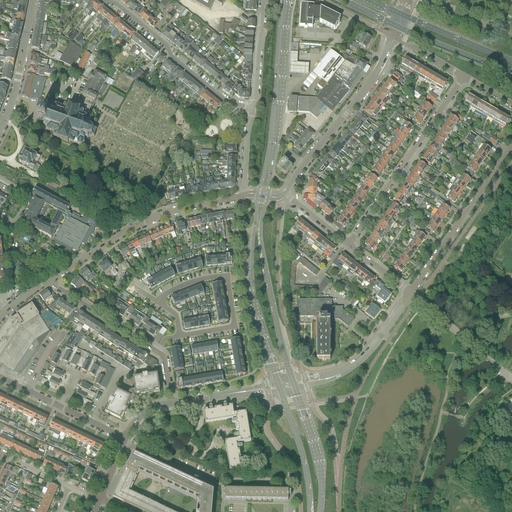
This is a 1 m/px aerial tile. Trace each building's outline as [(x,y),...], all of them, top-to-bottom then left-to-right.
[(15,2),(14,9),(17,10),(17,11),(16,14),(17,14),(20,15),(25,16),(27,1),(20,0),(19,0),(19,2),(15,2)] [(38,0),(37,9),(42,10),(42,8),(46,9),(46,10),(47,5),(57,7),(59,7),(59,5),(40,0),(38,0)] [(40,0),(59,5),(63,6),(72,8),(76,1),(71,0),(71,2),(65,0),(40,0)] [(84,0),(79,6),(82,8),(85,4),(87,6),(91,0),(84,0)] [(89,6),(84,13),(87,16),(87,15),(89,13),(97,3),(94,0),(93,0),(90,3),(88,6),(89,6)] [(130,0),(126,5),(130,9),(137,0),(133,0),(133,1),(131,0),(130,0)] [(137,0),(130,9),(134,12),(141,3),(139,2),(140,0),(137,0)] [(193,0),(182,0),(205,18),(219,21),(221,15),(208,11),(193,0)] [(141,3),(134,12),(137,15),(141,11),(142,9),(143,9),(145,6),(143,5),(144,3),(142,2),(141,3)] [(245,5),(245,10),(248,10),(251,11),(253,11),(256,11),(257,4),(249,3),(246,2),(246,3),(245,5)] [(89,13),(87,15),(89,17),(90,16),(93,12),(95,14),(101,6),(97,3),(89,13)] [(164,7),(164,8),(168,12),(172,6),(168,3),(168,4),(165,7),(164,7)] [(301,3),(299,26),(304,26),(304,28),(307,28),(307,26),(312,27),(313,21),(319,22),(335,29),(337,25),(338,25),(339,23),(338,22),(340,18),(320,8),(320,9),(314,8),(314,4),(301,3)] [(94,25),(96,22),(106,10),(102,7),(97,13),(99,14),(91,24),(94,25)] [(138,16),(142,19),(151,8),(149,7),(146,11),(143,9),(138,16)] [(142,19),(146,22),(151,16),(150,14),(155,8),(153,7),(151,9),(151,8),(142,19)] [(180,13),(184,17),(187,14),(188,12),(183,9),(180,13)] [(100,22),(102,23),(110,13),(106,10),(96,22),(98,24),(100,22)] [(146,22),(150,25),(159,14),(160,13),(159,11),(153,17),(151,16),(146,22)] [(102,27),(99,31),(101,32),(102,31),(104,28),(114,16),(110,13),(102,23),(100,26),(102,27)] [(13,16),(12,20),(14,21),(14,22),(15,22),(23,24),(25,16),(20,15),(17,14),(17,17),(13,16)] [(37,14),(36,20),(43,22),(44,22),(45,15),(37,14)] [(159,14),(150,25),(154,28),(162,19),(160,17),(162,15),(159,14)] [(247,28),(250,28),(255,29),(256,21),(247,20),(242,15),(239,18),(246,23),(247,23),(247,28)] [(118,20),(114,16),(104,28),(106,30),(110,26),(111,27),(118,20)] [(36,20),(35,27),(42,29),(43,24),(44,22),(43,22),(36,20)] [(111,34),(109,36),(111,37),(113,35),(114,34),(123,24),(119,20),(116,24),(114,26),(116,28),(112,32),(111,34)] [(10,24),(10,26),(13,28),(11,36),(20,37),(22,27),(13,25),(10,24)] [(113,35),(111,37),(113,39),(116,35),(120,31),(122,33),(127,27),(123,24),(114,34),(113,35)] [(162,35),(167,39),(175,29),(170,25),(162,35)] [(167,39),(171,42),(180,32),(184,26),(182,25),(177,30),(175,28),(175,29),(167,39)] [(35,27),(33,34),(41,35),(42,29),(35,27)] [(120,39),(122,40),(130,30),(127,27),(122,33),(124,34),(120,39)] [(245,33),(245,36),(253,36),(253,30),(245,29),(240,28),(240,32),(245,33)] [(130,30),(122,40),(124,42),(128,38),(129,39),(134,33),(130,30)] [(184,35),(175,46),(179,49),(188,39),(192,33),(190,31),(185,37),(184,35)] [(0,35),(0,37),(2,38),(4,38),(3,40),(9,41),(19,43),(20,38),(20,37),(11,36),(11,35),(10,34),(8,33),(5,32),(5,33),(4,37),(0,35)] [(171,42),(175,46),(184,35),(180,32),(171,42)] [(33,34),(32,41),(40,42),(40,41),(43,42),(45,42),(46,36),(45,36),(41,35),(33,34)] [(136,34),(131,41),(137,45),(142,39),(136,34)] [(371,39),(366,36),(363,35),(358,45),(353,42),(351,47),(357,50),(359,47),(361,48),(362,47),(365,49),(371,39)] [(60,37),(57,41),(66,46),(68,42),(60,37)] [(188,39),(179,49),(184,53),(187,49),(189,46),(193,42),(188,38),(188,39)] [(139,53),(142,50),(147,43),(142,39),(137,45),(135,47),(138,49),(136,50),(139,53)] [(79,43),(77,45),(81,48),(86,43),(82,40),(79,44),(79,43)] [(7,43),(6,46),(8,47),(8,50),(12,51),(17,52),(19,43),(9,41),(9,43),(7,43)] [(32,41),(31,48),(32,48),(36,49),(39,49),(40,45),(43,46),(43,45),(43,42),(40,41),(40,42),(32,41)] [(70,41),(67,48),(79,56),(80,56),(83,50),(70,41)] [(184,53),(188,57),(197,46),(200,42),(198,41),(195,44),(193,43),(184,53)] [(87,49),(91,52),(98,44),(97,42),(94,45),(92,44),(87,49)] [(144,55),(146,56),(153,48),(147,43),(142,50),(146,52),(144,55)] [(188,57),(192,60),(197,54),(200,50),(198,49),(199,48),(197,46),(188,57)] [(62,55),(59,61),(73,67),(80,56),(79,56),(67,48),(62,55)] [(153,48),(146,56),(152,61),(159,53),(153,48)] [(246,58),(246,59),(251,60),(252,48),(239,48),(238,50),(244,51),(243,54),(243,55),(246,58)] [(3,52),(3,56),(6,57),(5,59),(15,61),(17,52),(12,51),(7,50),(7,52),(4,51),(3,52)] [(317,85),(322,89),(332,77),(345,61),(345,60),(347,56),(345,54),(341,59),(330,50),(312,72),(321,79),(317,85)] [(31,51),(30,60),(41,62),(39,65),(44,66),(46,66),(46,69),(48,70),(49,67),(47,66),(48,61),(42,60),(42,58),(43,57),(36,54),(31,51)] [(192,60),(196,63),(205,53),(203,51),(199,55),(197,54),(192,60)] [(89,59),(96,62),(98,58),(85,52),(79,63),(77,66),(83,70),(88,61),(89,59)] [(54,58),(59,61),(62,55),(57,53),(54,58)] [(205,53),(196,63),(200,66),(205,60),(203,58),(207,54),(205,53)] [(101,59),(101,60),(105,62),(109,56),(106,54),(103,56),(103,57),(101,59)] [(155,61),(151,65),(154,67),(157,63),(160,65),(162,62),(165,58),(161,55),(160,54),(155,61)] [(308,75),(309,64),(304,64),(297,63),(297,60),(297,55),(290,54),(290,60),(289,74),(303,75),(308,75)] [(351,64),(345,60),(345,61),(363,71),(367,66),(366,64),(357,59),(351,55),(349,58),(353,61),(351,64)] [(105,62),(108,64),(113,59),(109,56),(105,62)] [(204,63),(201,67),(205,70),(213,60),(211,58),(209,56),(206,61),(204,63)] [(0,57),(0,60),(5,61),(4,64),(3,64),(14,67),(15,61),(5,59),(0,57)] [(213,60),(205,70),(209,73),(214,67),(218,62),(216,60),(217,58),(216,57),(213,60)] [(402,65),(399,69),(405,72),(406,70),(411,62),(405,59),(406,58),(405,58),(405,60),(402,65)] [(164,69),(159,75),(162,77),(167,71),(172,64),(168,60),(164,64),(162,67),(164,69)] [(221,66),(212,76),(216,80),(221,73),(220,72),(228,62),(226,60),(224,63),(223,63),(223,64),(221,66)] [(214,67),(209,73),(212,76),(221,66),(223,64),(223,63),(221,61),(218,64),(219,65),(216,69),(214,67)] [(345,61),(332,77),(349,91),(363,71),(345,61)] [(406,70),(412,73),(417,65),(411,62),(412,62),(411,62),(406,70)] [(3,64),(2,69),(4,69),(1,79),(10,81),(14,67),(3,64)] [(162,77),(159,79),(161,81),(165,77),(168,80),(170,77),(170,76),(171,75),(174,72),(177,68),(172,64),(167,71),(162,77)] [(412,74),(411,75),(412,76),(417,79),(418,77),(423,68),(422,69),(417,65),(412,73),(412,74)] [(29,66),(28,73),(33,74),(36,74),(36,75),(43,77),(44,74),(55,76),(56,71),(48,70),(46,69),(44,69),(37,68),(37,67),(29,66)] [(130,78),(137,81),(144,73),(138,68),(130,78)] [(229,72),(220,83),(224,86),(227,82),(229,80),(227,78),(231,74),(234,70),(232,68),(229,72)] [(418,77),(424,80),(429,72),(428,72),(423,69),(423,68),(418,77)] [(177,69),(174,72),(172,75),(170,77),(168,80),(164,84),(167,86),(174,77),(177,79),(182,73),(177,69)] [(82,93),(94,100),(95,100),(97,96),(99,93),(104,84),(104,82),(107,78),(106,77),(95,71),(92,75),(90,74),(88,78),(90,79),(82,93)] [(216,80),(220,83),(229,72),(227,71),(223,75),(221,73),(216,80)] [(392,75),(392,76),(399,81),(401,79),(402,77),(401,76),(395,72),(394,74),(392,75)] [(424,80),(429,83),(434,75),(429,72),(424,80)] [(27,74),(21,97),(29,99),(41,99),(46,79),(27,74)] [(179,80),(170,90),(174,93),(176,90),(177,90),(179,88),(179,87),(187,77),(184,74),(180,78),(179,80)] [(429,83),(428,86),(434,89),(435,87),(440,78),(440,79),(434,75),(435,75),(434,75),(429,83)] [(225,87),(222,90),(229,95),(231,92),(233,89),(233,88),(237,83),(237,82),(238,80),(233,76),(227,84),(225,87)] [(179,88),(177,90),(180,93),(182,91),(186,86),(187,87),(192,80),(191,80),(187,77),(179,87),(179,88)] [(332,77),(322,89),(315,99),(290,97),(290,98),(289,98),(288,99),(288,100),(287,101),(287,102),(287,104),(287,105),(287,106),(287,107),(287,108),(287,109),(288,110),(288,111),(289,111),(289,113),(296,113),(296,112),(309,113),(317,120),(322,114),(317,110),(322,105),(332,112),(347,93),(349,91),(332,77)] [(114,82),(107,78),(104,82),(111,86),(114,82)] [(440,78),(435,87),(441,90),(444,86),(446,87),(448,84),(446,83),(446,82),(445,82),(440,79),(440,78)] [(390,79),(386,83),(392,89),(396,84),(390,79)] [(185,92),(183,95),(186,96),(187,94),(196,84),(192,81),(192,80),(187,87),(183,91),(184,91),(185,92)] [(231,92),(239,98),(240,87),(238,85),(238,84),(237,83),(233,88),(233,89),(231,92)] [(386,83),(382,88),(389,93),(392,96),(395,91),(392,89),(386,83)] [(104,84),(99,93),(102,94),(107,86),(104,84)] [(187,94),(191,97),(200,87),(196,84),(187,94)] [(195,93),(191,97),(193,99),(196,95),(198,96),(200,94),(204,90),(200,87),(195,93)] [(382,88),(378,93),(385,98),(389,93),(382,88)] [(198,103),(200,105),(209,94),(205,91),(200,97),(201,99),(198,103)] [(420,96),(413,91),(411,94),(412,95),(412,96),(418,100),(420,96)] [(378,93),(375,97),(381,103),(384,105),(385,105),(388,101),(385,98),(378,93)] [(206,102),(208,104),(213,98),(209,94),(200,105),(202,106),(206,102)] [(463,103),(469,107),(474,98),(468,95),(469,94),(468,94),(468,95),(466,94),(464,97),(466,99),(463,103)] [(375,97),(371,102),(381,110),(384,105),(381,103),(375,97)] [(207,110),(209,112),(218,102),(213,98),(208,104),(210,106),(207,110)] [(469,107),(475,110),(480,101),(474,98),(475,98),(474,98),(469,107)] [(421,104),(419,107),(419,108),(420,109),(427,113),(431,108),(427,105),(426,104),(427,102),(425,100),(424,100),(421,104)] [(475,110),(481,113),(486,105),(485,105),(480,102),(480,101),(475,110)] [(218,102),(209,112),(211,113),(214,109),(216,111),(221,105),(218,102)] [(371,102),(367,107),(377,114),(381,110),(371,102)] [(81,146),(82,146),(81,145),(84,143),(84,139),(86,137),(87,138),(88,138),(93,136),(94,137),(94,136),(96,130),(97,130),(96,129),(94,127),(96,125),(95,124),(93,125),(93,124),(92,124),(90,124),(90,121),(92,118),(93,119),(93,118),(93,115),(93,114),(92,114),(89,113),(89,112),(88,112),(88,113),(80,110),(80,109),(80,108),(79,108),(75,107),(75,106),(74,106),(70,105),(70,104),(69,104),(68,106),(64,104),(63,107),(60,106),(61,105),(61,104),(60,104),(60,105),(59,106),(55,104),(54,107),(50,106),(49,109),(48,108),(47,108),(46,107),(45,106),(43,107),(42,108),(40,108),(37,118),(39,118),(38,120),(39,122),(41,122),(43,122),(44,122),(43,125),(47,127),(46,130),(50,131),(50,132),(50,133),(51,133),(51,132),(54,133),(53,136),(57,137),(57,139),(62,140),(62,141),(63,140),(67,142),(67,143),(68,143),(68,141),(72,142),(72,143),(74,143),(77,144),(77,145),(78,144),(81,146)] [(481,113),(487,117),(492,108),(491,108),(486,105),(481,113)] [(377,114),(367,107),(362,113),(369,119),(372,114),(375,116),(377,114)] [(419,111),(416,114),(423,119),(427,113),(427,114),(427,113),(420,109),(419,108),(419,107),(417,110),(418,110),(419,111)] [(487,117),(492,120),(497,111),(497,112),(491,109),(492,108),(487,117)] [(398,111),(396,114),(403,119),(405,116),(398,111)] [(492,120),(498,123),(503,115),(497,112),(498,112),(497,111),(492,120)] [(361,114),(358,119),(368,128),(370,125),(366,122),(368,120),(361,114)] [(423,119),(416,114),(415,114),(414,116),(415,117),(412,120),(419,125),(423,119)] [(447,121),(454,126),(455,126),(456,127),(457,126),(457,125),(457,124),(457,123),(459,121),(455,118),(451,115),(451,116),(448,121),(447,121)] [(503,115),(498,123),(504,127),(507,122),(509,124),(511,120),(509,119),(509,118),(509,119),(503,115)] [(358,119),(354,123),(360,128),(362,126),(366,130),(368,128),(358,119)] [(444,126),(451,131),(453,128),(455,126),(454,126),(447,121),(448,121),(444,126)] [(401,125),(401,126),(401,128),(402,128),(409,133),(408,133),(412,128),(408,125),(405,122),(403,125),(401,125)] [(354,123),(351,127),(361,136),(363,133),(359,130),(360,128),(354,123)] [(440,131),(447,136),(449,133),(450,134),(452,132),(451,131),(444,126),(440,131)] [(361,136),(351,127),(348,131),(354,136),(356,134),(360,137),(361,136)] [(302,128),(300,130),(310,139),(314,135),(307,129),(306,131),(302,128)] [(399,131),(397,133),(398,134),(405,138),(408,133),(409,133),(402,128),(401,128),(399,130),(399,131)] [(302,136),(300,138),(306,143),(310,139),(300,130),(298,132),(302,136)] [(436,137),(443,142),(445,139),(446,139),(448,137),(447,136),(440,131),(440,132),(437,137),(436,137)] [(347,132),(343,136),(354,145),(356,142),(352,139),(353,137),(347,132)] [(401,144),(402,144),(401,143),(405,138),(405,139),(405,138),(398,134),(397,133),(392,137),(401,144)] [(475,138),(469,134),(465,140),(471,144),(473,143),(472,142),(475,138)] [(297,154),(300,151),(300,152),(302,150),(301,149),(303,148),(292,139),(290,137),(287,135),(282,141),(285,143),(288,139),(295,144),(293,146),(295,148),(293,151),(297,154)] [(343,136),(340,140),(347,145),(350,148),(352,146),(354,148),(356,146),(354,145),(343,136)] [(294,137),(292,139),(303,148),(306,143),(300,138),(298,140),(294,137)] [(388,143),(390,144),(397,149),(401,144),(392,137),(388,143)] [(433,142),(440,147),(442,144),(443,145),(444,142),(443,142),(436,137),(437,137),(433,142)] [(340,140),(337,143),(350,154),(352,151),(350,150),(345,146),(347,145),(340,140)] [(429,147),(438,154),(442,148),(440,147),(433,142),(429,147)] [(337,143),(334,147),(340,152),(342,150),(346,154),(348,156),(350,154),(337,143)] [(224,152),(224,153),(236,153),(236,150),(235,150),(235,148),(236,148),(236,145),(224,144),(224,145),(223,145),(223,146),(222,146),(221,147),(221,148),(221,149),(221,150),(222,151),(223,151),(223,152),(224,152)] [(389,147),(387,150),(394,154),(397,149),(398,149),(390,144),(388,146),(389,147)] [(481,147),(479,151),(480,151),(487,156),(487,155),(490,150),(491,150),(483,145),(481,147)] [(334,147),(331,151),(341,160),(343,157),(339,154),(340,152),(334,147)] [(425,153),(432,158),(433,158),(434,159),(438,154),(429,147),(429,148),(426,153),(425,153)] [(383,151),(381,154),(382,154),(390,160),(391,160),(390,159),(394,154),(394,155),(394,154),(387,150),(386,149),(384,148),(383,150),(383,151)] [(27,167),(32,169),(33,170),(36,172),(37,171),(40,166),(36,164),(40,157),(25,149),(21,157),(20,157),(18,160),(19,162),(22,164),(23,163),(28,166),(27,167)] [(341,160),(331,151),(328,155),(334,160),(336,158),(340,161),(341,160)] [(487,156),(480,151),(479,151),(477,153),(478,154),(476,157),(483,162),(482,161),(486,156),(487,156)] [(422,158),(426,161),(428,163),(429,163),(431,164),(434,159),(433,158),(432,158),(425,153),(426,153),(422,158)] [(382,157),(380,160),(387,165),(386,165),(390,160),(382,154),(381,157),(382,157)] [(327,155),(324,159),(334,168),(336,166),(332,163),(333,161),(327,155)] [(472,163),(479,167),(482,162),(483,162),(476,157),(475,156),(473,159),(474,160),(472,163)] [(286,174),(292,167),(290,165),(287,163),(288,162),(284,159),(283,159),(281,157),(279,164),(276,168),(281,171),(286,174)] [(334,168),(324,159),(320,164),(327,169),(328,167),(333,170),(334,168)] [(378,163),(376,166),(383,170),(386,165),(387,165),(380,160),(379,160),(377,162),(378,163)] [(416,167),(421,170),(423,172),(425,169),(427,167),(423,164),(419,162),(416,167)] [(472,163),(471,162),(467,168),(464,165),(462,168),(467,172),(469,169),(475,173),(474,173),(478,167),(479,168),(479,167),(472,163)] [(357,163),(352,169),(354,171),(355,172),(358,168),(360,169),(362,166),(357,163)] [(320,164),(316,169),(326,178),(328,175),(324,172),(327,169),(320,164)] [(383,170),(376,166),(375,165),(373,167),(374,168),(372,171),(379,176),(379,175),(383,170),(383,171),(383,170)] [(412,172),(419,177),(421,174),(422,175),(424,172),(423,172),(416,167),(412,172)] [(326,178),(316,169),(312,174),(318,179),(320,177),(324,180),(326,178)] [(408,177),(408,178),(416,183),(417,184),(421,178),(419,177),(412,172),(412,173),(409,178),(408,177)] [(461,177),(458,180),(466,186),(466,185),(470,180),(460,173),(458,175),(461,177)] [(40,179),(38,183),(45,186),(49,178),(46,177),(42,174),(40,179)] [(368,177),(366,180),(373,185),(374,185),(373,184),(377,179),(377,180),(377,179),(369,174),(367,176),(368,177)] [(309,178),(308,183),(317,183),(317,184),(317,183),(319,181),(311,175),(309,178)] [(221,177),(219,177),(221,189),(234,187),(235,185),(235,179),(227,179),(227,180),(222,181),(221,177)] [(364,178),(360,184),(363,185),(370,190),(373,185),(366,180),(365,179),(364,178)] [(405,183),(412,188),(414,185),(415,185),(416,183),(408,178),(405,183)] [(456,178),(452,184),(454,186),(462,191),(466,186),(458,180),(456,178)] [(201,179),(199,179),(201,193),(207,192),(206,184),(205,184),(204,180),(202,180),(201,179)] [(356,189),(358,190),(366,195),(369,190),(370,190),(363,185),(362,185),(360,183),(356,189)] [(401,188),(408,193),(410,190),(411,191),(413,188),(412,188),(405,183),(401,188)] [(181,184),(177,185),(180,197),(186,196),(185,191),(184,188),(183,184),(181,184)] [(172,187),(173,191),(175,199),(180,197),(177,185),(175,186),(172,187)] [(451,193),(458,197),(462,191),(462,192),(462,191),(454,186),(453,189),(454,189),(451,193)] [(397,193),(397,194),(404,198),(406,196),(407,196),(409,194),(408,193),(401,188),(401,189),(398,194),(397,193)] [(69,215),(69,213),(68,212),(70,207),(44,193),(45,191),(43,190),(42,192),(35,189),(31,195),(34,197),(24,216),(21,214),(18,221),(51,238),(56,230),(56,229),(61,231),(63,227),(58,224),(64,214),(67,216),(66,219),(71,221),(70,221),(81,227),(83,228),(84,226),(85,226),(89,217),(85,214),(82,220),(72,215),(71,216),(69,215)] [(357,193),(355,196),(362,201),(363,201),(362,200),(366,195),(366,196),(366,195),(358,190),(356,192),(357,193)] [(458,197),(451,193),(450,192),(449,194),(450,195),(447,199),(454,203),(458,197)] [(308,194),(308,199),(318,207),(321,203),(324,199),(322,197),(319,196),(318,195),(316,195),(316,194),(308,194)] [(394,199),(393,199),(403,206),(407,201),(405,199),(404,198),(397,194),(398,194),(394,199)] [(3,195),(0,199),(0,206),(2,203),(4,205),(8,198),(3,195)] [(354,198),(352,201),(359,206),(362,201),(355,196),(354,195),(353,197),(354,198)] [(439,199),(437,203),(441,206),(438,210),(439,211),(445,215),(446,215),(445,215),(449,210),(450,210),(445,206),(447,204),(439,199)] [(350,204),(348,207),(355,211),(358,206),(359,206),(352,201),(351,201),(349,203),(350,204)] [(322,205),(319,209),(324,212),(324,213),(329,206),(330,205),(327,203),(326,204),(325,202),(324,202),(322,205)] [(389,209),(396,214),(398,211),(399,212),(401,209),(393,203),(393,204),(389,209)] [(329,206),(324,213),(324,212),(329,216),(328,216),(329,217),(334,210),(334,209),(334,210),(329,206),(330,206),(329,206)] [(346,209),(344,212),(351,217),(352,216),(351,216),(355,211),(355,212),(355,211),(348,207),(347,206),(345,208),(346,209)] [(385,215),(392,220),(394,217),(395,217),(397,215),(396,214),(389,209),(389,210),(385,215)] [(438,210),(434,216),(435,217),(441,221),(442,221),(441,221),(445,215),(445,216),(445,215),(439,211),(438,210)] [(227,221),(230,220),(231,225),(235,224),(233,211),(225,213),(227,221)] [(343,214),(341,217),(348,222),(348,221),(351,217),(344,212),(343,211),(342,213),(343,214)] [(214,215),(213,215),(215,226),(215,223),(217,223),(218,228),(221,227),(219,214),(216,215),(216,214),(214,214),(214,215)] [(207,216),(208,225),(209,228),(211,227),(212,233),(216,232),(215,226),(213,215),(210,216),(209,215),(208,216),(207,216)] [(381,221),(390,227),(394,221),(392,220),(385,215),(381,221)] [(207,216),(199,218),(202,233),(206,233),(204,225),(208,225),(207,216)] [(343,227),(344,227),(347,222),(348,222),(341,217),(340,216),(338,219),(339,219),(337,223),(335,221),(332,224),(340,230),(343,227)] [(431,222),(437,227),(438,227),(437,227),(441,221),(441,222),(441,221),(435,217),(434,216),(432,218),(433,219),(431,222)] [(194,219),(193,219),(195,228),(198,227),(199,234),(202,233),(199,218),(197,218),(196,218),(194,218),(194,219)] [(186,221),(189,233),(192,232),(192,228),(195,228),(193,219),(192,219),(191,219),(190,219),(189,220),(186,221)] [(292,229),(297,233),(299,231),(305,224),(300,219),(294,227),(292,229)] [(437,227),(431,222),(428,220),(421,229),(429,235),(431,231),(433,233),(434,233),(433,232),(437,227)] [(377,226),(387,233),(391,228),(390,227),(381,221),(377,227),(377,226)] [(176,223),(177,228),(179,236),(182,235),(181,231),(186,230),(184,224),(182,224),(181,222),(176,223)] [(80,243),(82,244),(85,246),(87,242),(90,237),(95,227),(89,224),(80,243)] [(171,224),(165,227),(171,240),(173,239),(173,238),(172,238),(171,234),(174,232),(173,229),(171,224)] [(304,235),(310,228),(305,224),(299,231),(301,233),(301,234),(304,236),(304,235)] [(373,232),(381,238),(383,239),(387,233),(377,226),(377,227),(373,232)] [(165,227),(160,229),(163,237),(166,236),(168,241),(171,240),(165,227)] [(309,239),(315,232),(310,228),(304,235),(306,237),(307,236),(309,239)] [(160,229),(154,231),(158,239),(160,244),(160,245),(162,243),(160,238),(163,237),(160,229)] [(23,234),(31,238),(33,235),(25,230),(23,234)] [(415,235),(413,237),(414,238),(421,243),(421,242),(425,237),(421,234),(417,231),(416,230),(414,233),(415,235)] [(154,231),(148,234),(150,238),(152,242),(155,241),(157,246),(160,245),(160,244),(158,239),(154,231)] [(307,241),(312,246),(313,245),(320,236),(315,232),(309,239),(307,241)] [(369,238),(376,243),(378,240),(379,240),(381,238),(373,232),(373,233),(369,238)] [(145,236),(142,237),(146,245),(149,244),(149,245),(152,244),(148,235),(146,236),(145,236)] [(320,236),(313,245),(318,249),(319,247),(321,245),(325,240),(320,236)] [(54,237),(51,243),(70,252),(71,249),(72,247),(56,238),(54,237)] [(137,240),(136,240),(141,249),(142,248),(144,247),(143,246),(146,245),(142,237),(140,238),(140,239),(137,240)] [(413,240),(410,244),(417,249),(417,248),(421,243),(414,238),(413,237),(412,240),(413,240)] [(377,243),(376,243),(369,238),(365,244),(368,246),(366,249),(370,251),(372,249),(373,249),(372,249),(374,245),(375,246),(377,243)] [(133,241),(131,242),(135,250),(138,249),(139,250),(141,249),(136,240),(134,241),(133,241)] [(319,247),(318,249),(323,253),(324,251),(330,244),(325,240),(321,245),(319,247)] [(135,250),(131,242),(128,244),(126,245),(131,254),(132,256),(137,253),(135,250)] [(409,246),(406,249),(413,254),(417,248),(417,249),(410,244),(409,243),(408,245),(409,246)] [(330,244),(324,251),(326,253),(327,253),(330,255),(328,258),(331,260),(334,255),(332,253),(336,248),(330,244)] [(458,253),(462,256),(467,247),(463,244),(458,253)] [(119,250),(125,260),(128,259),(126,255),(129,253),(128,250),(125,246),(119,250)] [(405,252),(403,255),(409,260),(410,260),(409,260),(413,254),(406,249),(405,249),(404,251),(405,252)] [(298,265),(299,263),(303,258),(298,254),(296,257),(293,261),(298,265)] [(337,257),(332,263),(338,267),(340,263),(343,265),(349,258),(343,254),(341,258),(337,255),(337,257)] [(401,258),(399,261),(405,266),(406,266),(405,265),(409,260),(403,255),(401,255),(400,257),(401,258)] [(200,257),(195,259),(195,260),(197,268),(198,269),(203,267),(200,258),(200,257)] [(342,267),(347,271),(354,262),(349,258),(343,265),(342,267)] [(195,259),(190,260),(190,261),(192,270),(193,270),(198,269),(197,268),(195,260),(195,259)] [(49,263),(52,268),(58,265),(55,260),(49,263)] [(106,260),(98,266),(101,270),(106,276),(109,273),(109,272),(110,270),(111,272),(112,272),(114,275),(117,273),(115,270),(117,268),(114,264),(111,267),(106,260)] [(190,260),(185,262),(185,263),(188,271),(188,272),(193,270),(192,270),(190,261),(190,260)] [(395,267),(393,270),(397,273),(399,270),(401,272),(402,271),(401,271),(405,266),(399,261),(397,260),(395,262),(397,264),(395,267)] [(121,265),(128,271),(131,269),(126,261),(121,265)] [(23,266),(18,262),(9,273),(14,277),(23,266)] [(347,271),(346,272),(351,276),(353,274),(359,266),(354,262),(347,271)] [(180,263),(175,265),(178,275),(183,273),(180,264),(180,263)] [(358,277),(358,278),(364,270),(359,266),(353,274),(355,276),(355,275),(358,277)] [(76,275),(78,277),(80,279),(82,278),(87,284),(89,282),(86,278),(93,272),(90,268),(88,270),(86,267),(79,273),(76,275)] [(170,267),(165,270),(165,271),(166,271),(170,278),(170,279),(175,276),(170,268),(170,267)] [(361,284),(363,282),(369,274),(364,270),(358,278),(356,280),(361,284)] [(161,273),(165,281),(170,279),(170,278),(166,271),(165,271),(161,273)] [(156,276),(160,284),(165,281),(161,273),(157,276),(156,276)] [(369,274),(363,282),(365,284),(366,283),(369,285),(367,288),(369,289),(371,287),(375,282),(372,280),(374,278),(369,274)] [(156,275),(151,278),(155,286),(156,287),(160,284),(156,276),(156,275)] [(80,279),(78,277),(71,284),(77,291),(83,285),(86,287),(86,288),(91,293),(94,289),(85,282),(84,283),(80,279)] [(151,278),(146,280),(151,289),(156,287),(155,286),(151,278)] [(375,287),(380,290),(381,291),(383,288),(384,287),(376,280),(375,282),(371,287),(374,288),(375,287)] [(345,284),(343,287),(348,290),(352,285),(347,282),(345,284)] [(201,285),(196,287),(199,295),(199,296),(199,297),(205,295),(204,294),(204,293),(201,285)] [(191,289),(194,297),(194,298),(199,296),(199,295),(196,287),(191,289)] [(381,291),(377,297),(380,300),(384,303),(391,294),(383,288),(381,291)] [(186,291),(189,299),(189,300),(190,301),(195,299),(194,298),(194,297),(191,289),(186,291)] [(47,290),(39,295),(44,302),(51,297),(53,299),(54,302),(55,303),(60,299),(57,296),(55,297),(53,293),(50,295),(47,291),(47,290)] [(182,293),(181,293),(184,301),(185,301),(189,300),(189,299),(186,291),(182,293)] [(177,295),(176,295),(179,303),(180,305),(183,303),(185,302),(185,301),(184,301),(181,293),(177,295)] [(364,297),(372,303),(374,300),(366,294),(364,297)] [(171,297),(175,306),(180,305),(179,303),(176,295),(171,297)] [(114,313),(117,315),(125,303),(117,298),(114,304),(116,306),(113,311),(115,312),(114,313)] [(50,306),(49,308),(53,311),(54,310),(54,309),(67,318),(73,313),(75,310),(76,309),(70,305),(65,302),(61,299),(60,300),(60,299),(55,303),(52,305),(50,306)] [(343,307),(329,307),(329,299),(296,299),(297,317),(317,317),(317,321),(316,321),(316,360),(330,359),(330,320),(338,320),(348,327),(348,326),(348,327),(354,319),(343,310),(343,307)] [(126,312),(129,314),(132,308),(125,303),(117,315),(120,316),(121,316),(123,317),(126,312)] [(49,331),(32,304),(31,305),(32,305),(17,315),(16,314),(16,315),(17,316),(14,318),(14,317),(11,319),(4,330),(3,331),(0,334),(0,364),(1,363),(20,376),(50,333),(49,331)] [(365,313),(373,320),(381,310),(372,304),(365,313)] [(130,322),(133,324),(138,316),(133,312),(135,310),(132,308),(129,314),(131,315),(128,320),(130,322)] [(67,318),(66,319),(71,321),(77,326),(78,324),(79,322),(80,321),(84,315),(84,314),(79,311),(76,316),(73,313),(67,318)] [(79,322),(78,324),(83,327),(84,325),(86,323),(90,317),(87,315),(86,316),(85,315),(84,315),(80,321),(79,322)] [(141,322),(144,324),(147,318),(145,316),(143,319),(138,316),(133,324),(136,326),(138,327),(141,322)] [(86,323),(84,325),(89,328),(94,321),(92,320),(92,319),(90,317),(86,323)] [(146,325),(143,330),(145,331),(145,332),(148,334),(153,325),(155,323),(150,320),(147,318),(144,324),(146,325)] [(89,328),(94,331),(99,323),(97,321),(96,322),(94,321),(89,328)] [(94,331),(92,334),(97,337),(99,335),(104,327),(102,326),(102,325),(99,323),(94,331)] [(153,325),(148,334),(151,336),(151,335),(153,337),(154,335),(157,337),(159,333),(163,328),(160,326),(155,323),(153,325)] [(99,335),(103,338),(109,330),(106,329),(105,329),(103,328),(104,327),(99,335)] [(103,338),(108,342),(113,334),(111,333),(111,332),(109,330),(103,338)] [(74,347),(77,348),(79,345),(74,342),(75,339),(77,337),(72,333),(71,334),(66,343),(68,344),(74,347)] [(108,342),(113,345),(118,337),(116,335),(115,336),(113,334),(108,342)] [(113,345),(118,348),(123,340),(123,341),(121,339),(118,337),(113,345)] [(122,353),(124,350),(129,342),(126,340),(126,341),(123,340),(118,348),(117,349),(122,353)] [(124,350),(128,354),(133,346),(131,345),(132,344),(129,342),(124,350)] [(128,354),(133,357),(139,349),(136,347),(135,348),(133,346),(128,354)] [(68,361),(71,362),(75,355),(78,349),(77,348),(74,347),(71,353),(67,351),(62,361),(62,360),(63,361),(65,363),(66,362),(67,363),(68,361)] [(59,360),(62,361),(67,351),(65,350),(63,349),(60,356),(55,353),(49,366),(55,369),(56,365),(57,364),(57,365),(59,362),(58,362),(59,360)] [(133,357),(131,360),(134,361),(136,363),(143,353),(143,352),(141,351),(142,350),(139,349),(134,356),(133,357)] [(76,365),(79,366),(86,353),(82,351),(79,357),(75,355),(71,362),(70,364),(71,365),(73,367),(74,366),(75,367),(76,365)] [(143,364),(146,365),(148,362),(145,360),(148,356),(143,352),(136,363),(141,366),(143,364)] [(87,372),(88,370),(87,370),(91,363),(86,361),(90,355),(86,353),(79,366),(82,368),(81,370),(83,371),(85,372),(86,372),(87,372)] [(94,377),(99,367),(95,365),(98,359),(94,357),(91,363),(87,370),(88,370),(90,372),(89,374),(91,374),(91,375),(94,376),(94,377)] [(148,370),(154,369),(154,366),(157,366),(156,361),(151,358),(150,358),(148,362),(146,365),(147,366),(148,370)] [(103,369),(102,368),(99,367),(94,377),(97,378),(96,380),(95,380),(94,383),(95,383),(94,384),(98,385),(97,387),(99,387),(100,386),(101,383),(102,381),(104,378),(104,377),(100,375),(103,369)] [(45,374),(51,377),(59,381),(60,378),(62,379),(63,377),(64,377),(65,375),(64,374),(65,374),(55,369),(53,374),(47,371),(45,374)] [(135,391),(130,391),(136,400),(142,395),(149,394),(149,395),(153,395),(152,393),(160,392),(156,372),(156,373),(156,374),(147,376),(147,373),(142,374),(142,376),(134,378),(133,376),(135,391)] [(51,377),(49,382),(43,379),(41,382),(55,389),(56,386),(58,387),(59,385),(60,385),(61,383),(60,382),(61,382),(59,381),(51,377)] [(82,389),(81,391),(88,395),(94,398),(96,394),(89,391),(92,387),(83,382),(82,383),(80,385),(81,386),(80,388),(82,389)] [(90,406),(92,402),(85,399),(88,395),(81,391),(79,390),(78,391),(76,394),(77,394),(76,396),(78,397),(77,400),(90,406)] [(136,400),(130,391),(127,396),(114,390),(116,391),(112,399),(110,398),(107,403),(109,404),(105,412),(104,411),(122,420),(125,414),(126,414),(127,411),(126,411),(130,404),(136,400)] [(0,406),(5,409),(6,407),(10,399),(7,398),(8,398),(5,396),(1,404),(0,405),(0,406)] [(10,412),(12,409),(15,401),(15,402),(13,401),(13,400),(10,399),(6,407),(9,408),(8,411),(10,412)] [(16,415),(17,412),(21,404),(20,405),(18,404),(18,403),(15,401),(12,409),(15,411),(14,414),(16,415)] [(222,407),(218,408),(218,410),(220,421),(222,420),(234,418),(234,414),(233,407),(232,406),(228,406),(229,408),(227,408),(226,404),(225,404),(225,403),(224,403),(224,404),(223,404),(223,405),(224,409),(222,409),(222,407)] [(21,417),(22,414),(26,407),(26,406),(26,407),(23,406),(24,405),(21,404),(17,412),(20,413),(19,416),(21,417)] [(207,409),(203,410),(204,412),(205,420),(205,423),(220,421),(218,410),(218,408),(214,408),(214,410),(213,410),(212,406),(211,406),(210,406),(209,406),(209,407),(210,411),(208,411),(207,409)] [(22,414),(28,417),(32,409),(31,410),(29,409),(29,408),(26,407),(22,414)] [(32,422),(37,412),(34,411),(35,411),(32,409),(28,417),(31,418),(30,421),(32,422)] [(38,425),(38,424),(42,414),(42,415),(40,414),(40,413),(37,412),(32,422),(38,425)] [(231,422),(231,423),(232,423),(233,423),(237,423),(237,425),(235,425),(236,429),(237,429),(248,427),(247,420),(246,412),(244,413),(234,414),(234,418),(236,418),(236,420),(234,420),(233,421),(232,421),(231,421),(231,422)] [(42,414),(38,424),(43,427),(48,418),(45,417),(46,416),(42,414)] [(54,420),(48,431),(54,433),(59,423),(56,422),(57,421),(54,420)] [(54,433),(59,436),(64,426),(62,424),(59,422),(59,423),(54,433)] [(64,434),(66,435),(69,428),(67,427),(67,426),(64,425),(64,426),(59,436),(62,437),(64,434)] [(70,441),(71,438),(75,431),(73,430),(73,429),(70,427),(69,428),(66,435),(69,437),(68,440),(70,441)] [(234,436),(234,437),(234,438),(235,438),(239,437),(239,439),(237,439),(238,443),(244,442),(251,441),(248,427),(237,429),(236,429),(236,433),(238,432),(238,433),(238,434),(235,435),(234,435),(234,436)] [(71,438),(77,440),(80,433),(78,432),(75,430),(75,431),(71,438)] [(81,446),(82,443),(86,436),(83,435),(84,434),(80,433),(77,440),(80,442),(79,445),(81,446)] [(86,449),(88,446),(91,439),(89,437),(86,435),(86,436),(82,443),(86,445),(84,448),(86,449)] [(3,445),(8,447),(12,440),(6,438),(3,445)] [(91,451),(93,448),(96,441),(94,440),(94,439),(91,438),(91,439),(88,446),(90,447),(89,450),(91,451)] [(237,439),(225,441),(227,456),(238,454),(240,454),(239,450),(237,450),(237,448),(241,448),(241,447),(242,447),(242,446),(242,445),(241,445),(240,445),(237,445),(237,444),(238,443),(237,439)] [(8,447),(13,450),(17,443),(12,440),(8,447)] [(96,441),(93,448),(91,451),(91,452),(95,453),(97,454),(98,451),(102,444),(100,443),(100,442),(97,440),(96,441)] [(13,450),(19,452),(22,445),(17,443),(13,450)] [(102,443),(102,444),(98,451),(104,454),(108,446),(107,446),(105,445),(102,443)] [(19,452),(24,455),(27,448),(22,445),(19,452)] [(24,455),(29,457),(32,450),(27,448),(24,455)] [(37,452),(34,459),(39,462),(42,457),(43,455),(44,452),(39,449),(37,452)] [(29,457),(34,459),(37,452),(32,450),(29,457)] [(238,454),(227,456),(229,470),(240,468),(242,468),(242,464),(240,464),(239,463),(243,462),(244,462),(244,461),(244,460),(244,459),(243,459),(239,460),(239,458),(241,457),(240,454),(238,454)] [(43,465),(48,467),(52,460),(47,458),(46,458),(43,465)] [(113,497),(143,511),(211,511),(214,485),(190,480),(175,473),(131,458),(113,497)] [(48,467),(54,470),(57,463),(52,460),(48,467)] [(54,470),(59,472),(62,465),(57,463),(54,470)] [(64,475),(64,474),(67,468),(62,465),(59,472),(64,475)] [(67,468),(64,474),(70,476),(73,468),(68,466),(68,468),(67,468)] [(88,468),(85,474),(92,478),(95,472),(88,468)] [(4,469),(1,474),(13,479),(14,477),(12,476),(13,474),(12,473),(5,470),(4,469)] [(1,474),(0,476),(0,478),(9,482),(10,480),(12,481),(13,479),(1,474)] [(92,478),(85,474),(82,480),(89,484),(92,478)] [(0,478),(0,483),(9,488),(10,486),(9,485),(10,483),(9,482),(0,478)] [(0,483),(0,488),(5,491),(6,489),(8,490),(9,488),(0,483)] [(48,483),(46,489),(48,490),(55,492),(57,487),(51,484),(48,483)] [(225,499),(288,500),(288,496),(291,496),(291,490),(223,489),(222,495),(225,495),(225,499)] [(48,490),(46,495),(53,498),(55,492),(48,490)] [(46,495),(43,500),(50,503),(53,498),(46,495)] [(43,500),(41,506),(48,509),(50,503),(43,500)]
